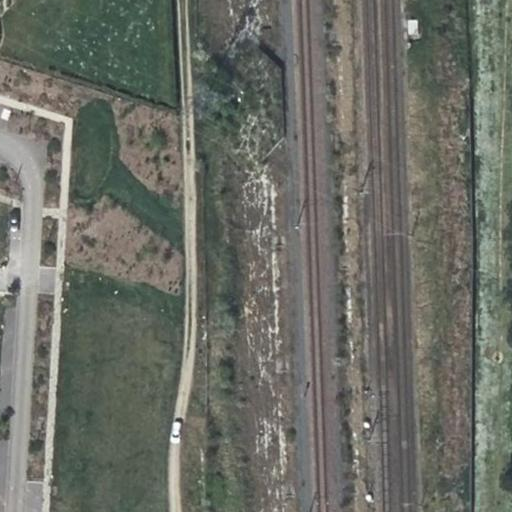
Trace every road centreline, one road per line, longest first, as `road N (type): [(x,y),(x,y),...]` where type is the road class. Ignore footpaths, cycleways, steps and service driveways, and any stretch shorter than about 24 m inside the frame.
road 1 (track): [(181,0),(193,263),(177,511)]
road 2 (residential): [(0,142),(39,154),(14,511)]
